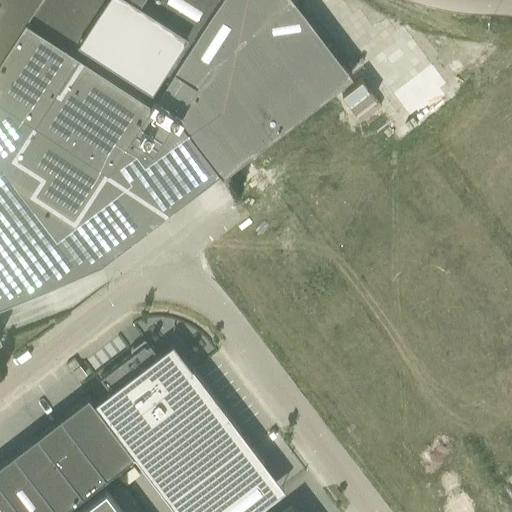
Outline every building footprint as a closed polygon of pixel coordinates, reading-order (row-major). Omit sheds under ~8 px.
[(0,0),(0,15),(161,121),(206,179),(218,170),(220,174),(351,74),(302,10),(266,15),(263,0),(0,0)] [(0,15),(0,335),(1,335),(0,333),(0,299),(102,259),(206,179),(161,121),(0,15)] [(191,367),(172,341),(156,353),(149,344),(145,347),(143,344),(134,351),(99,378),(108,389),(93,401),(112,427),(132,454),(176,511),(197,511),(264,461),(191,366),(191,367)] [(67,414),(62,418),(105,475),(132,454),(112,427),(93,401),(87,394),(86,394),(87,399),(77,407),(67,414)] [(105,475),(62,418),(59,415),(58,415),(60,420),(52,426),(46,431),(38,436),(81,493),(105,475)] [(18,452),(15,454),(58,511),(81,493),(38,436),(36,433),(35,433),(36,438),(26,446),(18,452)] [(55,511),(58,511),(15,454),(12,451),(11,451),(13,456),(3,463),(0,465),(0,483),(21,511),(55,511)] [(0,511),(21,511),(0,483),(0,511)] [(123,511),(104,486),(96,493),(70,511),(123,511)]
